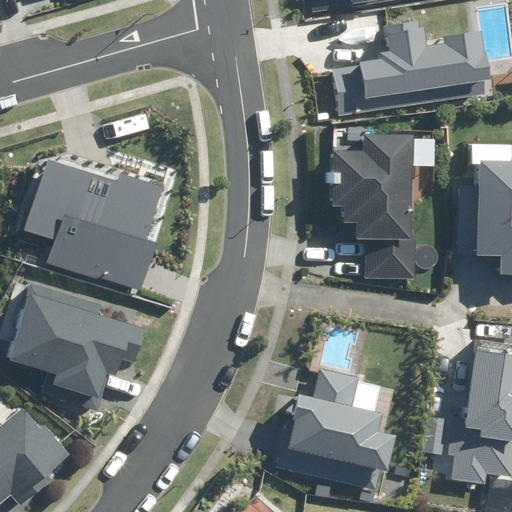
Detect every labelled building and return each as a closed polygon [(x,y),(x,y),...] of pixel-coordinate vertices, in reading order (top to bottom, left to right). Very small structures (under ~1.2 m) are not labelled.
[(426,30),(381,34),(383,60),(350,63),(356,115),(489,100),(484,59),(472,61),(469,32),(427,36),(426,30)] [(365,129),(327,127),(323,207),(337,208),(336,221),(351,222),(350,240),(364,241),(362,276),(411,279),(413,239),(407,239),(413,136),(365,133),(365,129)] [(511,143),(466,142),(466,164),(474,164),(473,258),(496,258),(495,276),(511,275),(511,143)] [(47,263),(142,291),(156,243),(147,241),(163,187),(120,174),(117,182),(47,161),(26,230),(54,239),(47,263)] [(140,311),(32,279),(29,287),(17,283),(1,339),(10,342),(5,360),(55,375),(52,385),(109,402),(120,364),(130,367),(141,330),(135,328),(140,311)] [(487,472),(511,474),(511,356),(474,352),(467,420),(450,418),(446,454),(455,455),(452,480),(486,483),(487,472)] [(355,373),(314,365),(308,396),(288,392),(276,452),(383,472),(390,435),(375,432),(378,414),(349,408),(355,373)] [(0,509),(14,498),(22,509),(55,482),(50,476),(73,457),(46,423),(40,428),(27,411),(1,431),(0,429),(0,509)]
